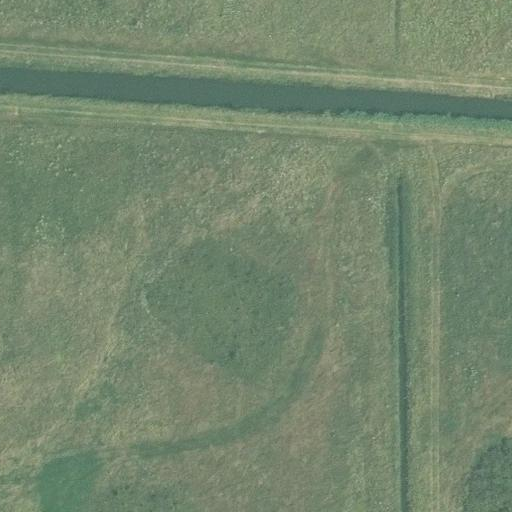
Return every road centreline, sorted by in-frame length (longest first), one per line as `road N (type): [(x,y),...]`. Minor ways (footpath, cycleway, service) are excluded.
road 1 (track): [(0,102),(511,146)]
road 2 (track): [(0,46),(511,83)]
